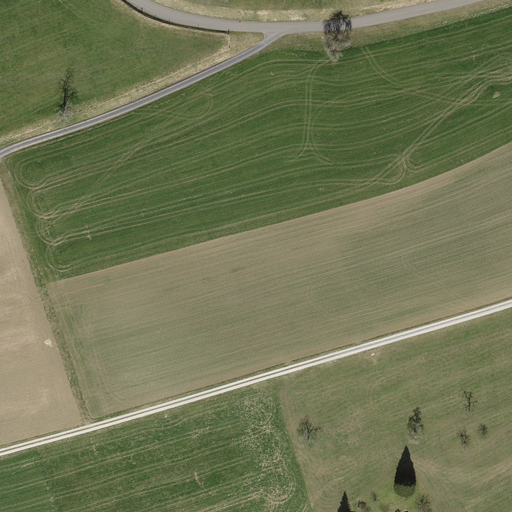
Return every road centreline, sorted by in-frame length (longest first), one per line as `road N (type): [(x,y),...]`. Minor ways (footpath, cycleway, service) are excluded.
road 1 (track): [(0,451),(511,302)]
road 2 (track): [(285,27),(115,114),(0,155)]
